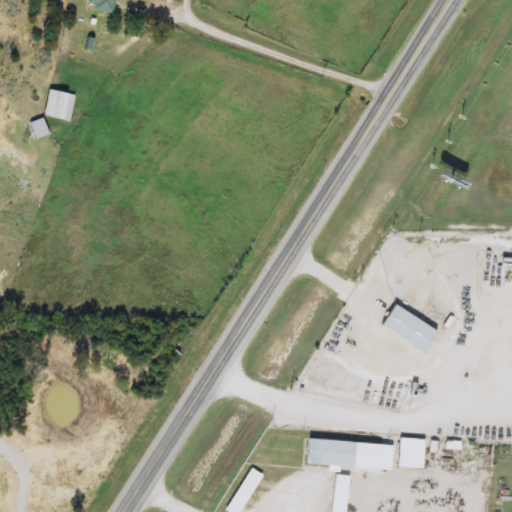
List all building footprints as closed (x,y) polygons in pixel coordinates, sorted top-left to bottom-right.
[(111,0),(108,14),(84,8),(85,0),(111,0)] [(74,97),(65,123),(38,114),(47,88),(74,97)] [(20,124),(40,118),(45,135),(25,141),(20,124)] [(420,353),(376,327),(389,305),(433,331),(420,353)] [(393,467),(397,437),(422,441),(418,470),(393,467)] [(387,471),(302,464),(304,439),(389,446),(387,471)] [(346,477),(342,511),(327,511),(331,475),(346,477)]
